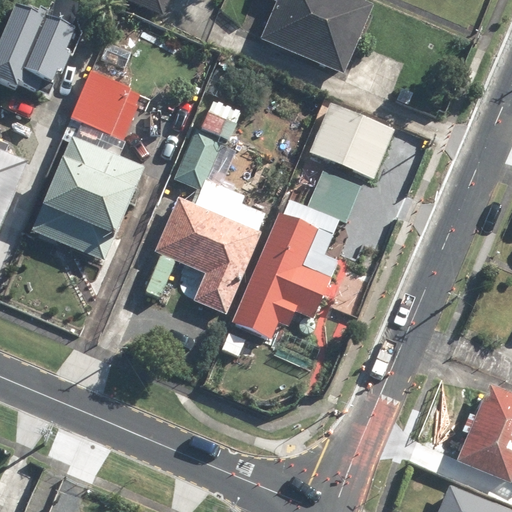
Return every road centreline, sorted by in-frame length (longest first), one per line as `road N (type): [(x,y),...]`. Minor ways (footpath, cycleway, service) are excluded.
road 1 (residential): [(511,88),(332,511)]
road 2 (tertiary): [(0,377),(320,511)]
